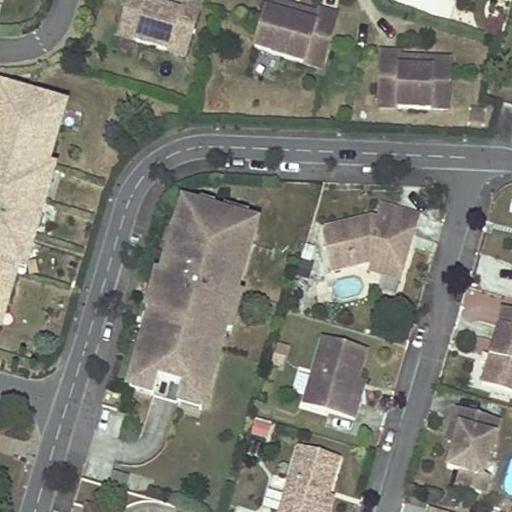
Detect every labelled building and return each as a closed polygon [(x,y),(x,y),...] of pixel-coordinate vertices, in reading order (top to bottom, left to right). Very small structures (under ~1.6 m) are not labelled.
[(180,0),(180,3),(170,0),(160,0),(158,7),(131,0),(128,0),(118,38),(135,43),(135,44),(167,53),(170,42),(188,47),(200,4),(186,0),(180,0)] [(297,10),(268,2),(265,12),(294,20),(297,10)] [(336,16),(318,11),(316,15),(297,10),(294,20),(265,12),(254,50),(271,55),(271,56),(303,65),(306,54),(324,59),(336,16)] [(167,53),(185,58),(188,47),(170,42),(167,53)] [(420,59),(400,58),(400,54),(380,53),(378,98),(397,99),(396,110),(430,112),(430,111),(448,111),(449,71),(419,70),(420,59)] [(324,59),(306,54),(303,65),(321,70),(324,59)] [(449,71),(450,60),(420,59),(419,70),(449,71)] [(54,143),(59,127),(47,124),(51,108),(8,95),(3,111),(0,109),(0,313),(4,314),(9,298),(8,298),(19,261),(26,264),(31,249),(29,249),(35,228),(37,229),(41,214),(33,212),(36,202),(40,203),(48,179),(43,177),(53,143),(54,143)] [(378,98),(378,109),(396,110),(397,99),(378,98)] [(63,111),(51,108),(47,124),(59,127),(63,111)] [(416,217),(378,207),(374,221),(368,220),(323,229),(321,240),(333,271),(368,265),(383,269),(384,265),(401,270),(407,249),(397,246),(400,237),(410,239),(416,217)] [(200,234),(203,222),(185,217),(183,220),(181,222),(179,225),(177,228),(176,232),(174,235),(160,285),(163,286),(157,306),(154,305),(132,379),(156,387),(159,378),(183,386),(180,394),(204,401),(224,333),(220,332),(223,322),(227,323),(252,236),(231,230),(224,228),(220,239),(200,234)] [(410,239),(400,237),(397,246),(407,249),(410,239)] [(401,270),(384,265),(383,269),(368,265),(366,273),(397,282),(401,270)] [(511,313),(493,307),(489,322),(511,329),(511,313)] [(511,391),(511,329),(489,322),(470,382),(511,395),(511,391)] [(366,352),(323,339),(303,406),(354,421),(359,403),(352,401),(358,380),(366,352)] [(156,387),(132,379),(129,389),(154,396),(156,387)] [(359,403),(365,383),(358,380),(352,401),(359,403)] [(201,411),(204,401),(180,394),(177,404),(201,411)] [(498,422),(456,409),(451,426),(458,428),(453,445),(446,469),(460,473),(481,480),(482,478),(498,422)] [(453,445),(458,428),(451,426),(446,443),(453,445)] [(338,460),(299,448),(279,511),(316,511),(324,488),(329,489),(338,460)] [(481,480),(460,473),(455,487),(484,495),(489,480),(482,478),(481,480)] [(326,511),(331,498),(328,497),(329,489),(324,488),(316,511),(326,511)]
